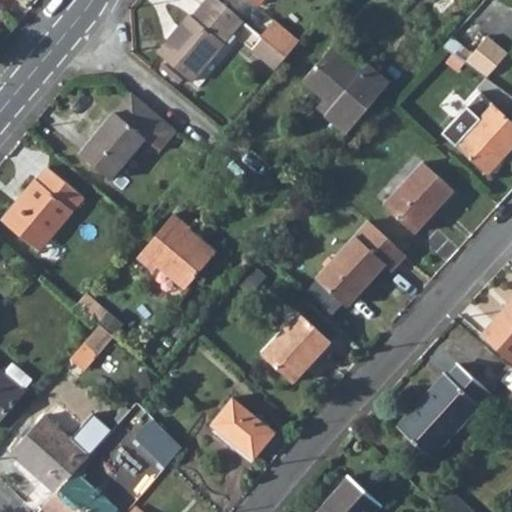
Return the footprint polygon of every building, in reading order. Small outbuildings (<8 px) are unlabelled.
[(242,18),(220,0),(204,0),(194,12),(192,11),(161,49),(194,77),(225,39),(242,18)] [(274,19),(261,34),(263,36),(286,55),(299,40),(274,19)] [(263,36),(254,48),(276,67),(286,55),(263,36)] [(450,37),(444,45),(457,55),(463,48),(450,37)] [(487,37),(465,61),(486,77),(507,54),(487,37)] [(356,53),(338,39),(303,79),(333,106),(325,115),(347,135),(391,85),(368,65),(361,72),(348,62),(356,53)] [(507,54),(486,77),(497,85),(511,67),(511,52),(510,50),(507,54)] [(511,119),(493,103),(456,144),(488,173),(511,146),(511,119)] [(117,107),(81,150),(112,176),(147,133),(117,107)] [(422,163),(383,205),(413,233),(452,190),(422,163)] [(1,217),(32,244),(42,232),(49,237),(83,195),(48,165),(37,178),(35,176),(1,217)] [(213,255),(186,233),(189,228),(190,227),(173,213),(137,257),(153,272),(157,266),(185,288),(213,255)] [(406,256),(368,222),(316,278),(345,305),(384,264),(392,271),(406,256)] [(511,300),(483,333),(511,358),(511,300)] [(299,313),(261,354),(292,381),(330,341),(299,313)] [(69,358),(83,370),(112,335),(99,324),(82,343),(69,358)] [(441,377),(397,426),(432,457),(489,391),(457,363),(443,378),(441,377)] [(0,371),(0,413),(20,389),(0,371)] [(231,396),(210,423),(252,457),(274,430),(231,396)] [(123,419),(138,432),(153,414),(138,402),(123,419)] [(43,416),(69,439),(81,426),(55,403),(43,416)] [(9,451),(55,492),(74,472),(88,456),(69,439),(43,416),(41,414),(9,451)] [(153,419),(135,438),(164,467),(166,465),(181,447),(153,419)] [(55,492),(41,507),(47,511),(110,511),(114,508),(74,472),(55,492)] [(350,478),(341,488),(364,511),(376,511),(381,507),(350,478)] [(364,511),(341,488),(319,511),(364,511)] [(440,503),(451,511),(479,511),(452,489),(440,503)]
